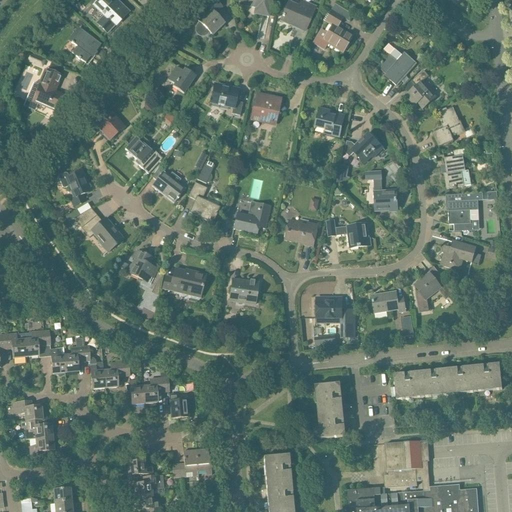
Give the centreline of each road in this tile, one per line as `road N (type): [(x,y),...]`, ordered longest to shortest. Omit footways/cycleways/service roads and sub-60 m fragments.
road 1 (residential): [(289,284),(399,266),(419,245),(421,190),(408,142),(348,75)]
road 2 (residential): [(223,389),(193,366),(95,328),(10,225)]
road 3 (residential): [(295,365),(511,344)]
road 4 (residential): [(289,284),(257,256),(197,248),(121,197)]
road 5 (residential): [(74,119),(182,0)]
road 6 (residential): [(238,511),(223,389)]
